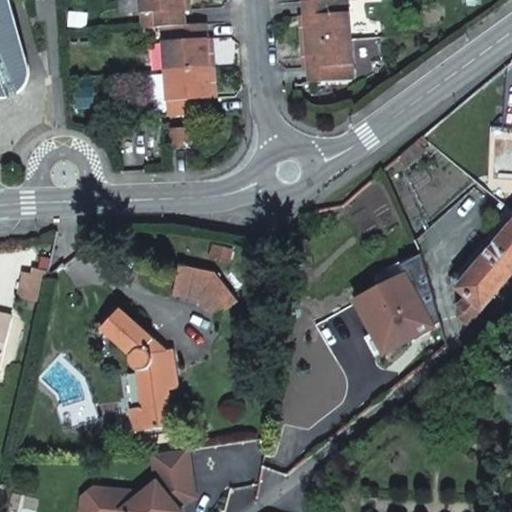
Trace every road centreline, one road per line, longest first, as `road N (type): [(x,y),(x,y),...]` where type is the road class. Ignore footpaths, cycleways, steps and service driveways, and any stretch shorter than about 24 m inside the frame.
road 1 (residential): [(254,511),(422,380),(511,286)]
road 2 (unclassified): [(262,184),(221,196),(0,206)]
road 3 (unclassified): [(511,31),(321,166)]
road 4 (residential): [(257,0),(261,74),(278,141)]
